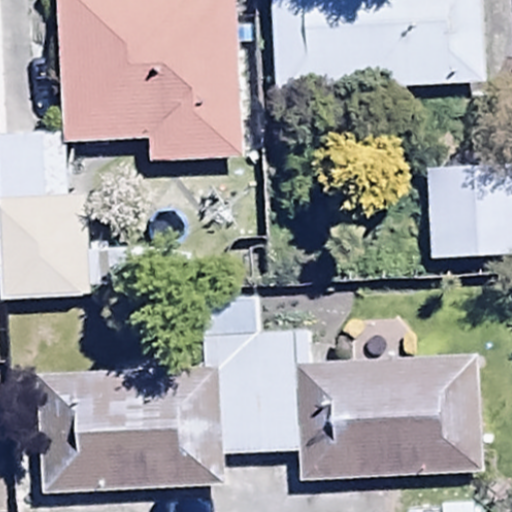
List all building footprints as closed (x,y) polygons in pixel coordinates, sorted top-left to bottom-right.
[(60,0),(66,139),(67,151),(148,148),(149,176),(250,172),(243,0),(60,0)] [(266,0),(272,61),(487,44),(482,0),(266,0)] [(511,115),(421,121),(426,226),(511,221),(511,115)] [(67,151),(66,139),(0,141),(0,263),(2,309),(92,305),(91,297),(200,293),(198,256),(88,260),(86,202),(69,203),(67,151)] [(220,492),(218,464),(300,459),(302,489),(490,478),(483,360),(309,370),(307,334),(262,337),(260,300),(200,303),(204,375),(34,385),(41,503),(220,492)]
